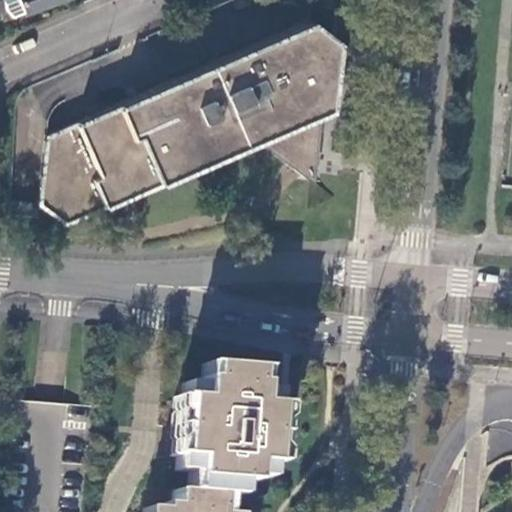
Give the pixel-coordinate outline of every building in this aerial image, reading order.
[(11,18),(23,14),(16,0),(3,0),(0,1),(0,12),(4,11),(11,18)] [(3,0),(16,0),(23,14),(55,0),(3,0)] [(37,204),(62,223),(257,139),(295,166),(315,181),(320,129),(321,112),(330,108),(335,43),(310,22),(45,135),(37,204)] [(180,397),(178,451),(178,457),(197,457),(196,494),(229,496),(239,484),(277,485),(280,404),(262,404),(263,369),(201,366),(200,397),(180,397)] [(2,480),(0,508),(0,511),(82,511),(92,407),(66,404),(52,403),(10,400),(8,415),(2,480)] [(236,511),(224,503),(176,494),(172,502),(161,506),(145,507),(144,511),(236,511)]
